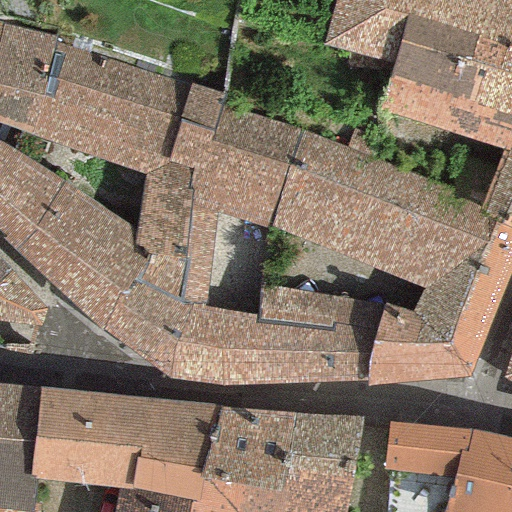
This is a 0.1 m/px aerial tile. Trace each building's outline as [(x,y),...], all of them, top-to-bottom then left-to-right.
[(511,0),(332,0),(320,44),(391,64),(399,41),(511,75),(511,0)] [(0,124),(30,135),(53,41),(54,38),(0,24),(0,124)] [(53,41),(30,135),(145,176),(130,228),(130,255),(144,260),(132,281),(177,300),(190,191),(186,192),(188,169),(170,162),(189,84),(53,41)] [(511,75),(399,41),(391,64),(377,110),(502,150),(480,208),(477,211),(511,228),(511,75)] [(223,93),(189,84),(170,162),(188,169),(186,192),(190,191),(177,300),(204,306),(215,213),(267,228),(268,225),(301,129),(220,106),(223,93)] [(454,189),(301,129),(268,225),(422,289),(460,262),(477,211),(480,208),(450,197),(454,189)] [(0,235),(14,250),(60,183),(0,143),(0,235)] [(130,228),(60,183),(14,250),(102,330),(132,281),(144,260),(130,255),(130,228)] [(411,312),(381,305),(366,380),(365,387),(470,376),(511,269),(511,228),(477,211),(460,262),(422,289),(411,312)] [(0,261),(0,320),(42,326),(46,309),(0,261)] [(204,306),(177,300),(132,281),(102,330),(164,380),(220,387),(366,380),(381,305),(259,285),(254,316),(204,306)] [(511,339),(501,375),(511,382),(511,339)] [(36,388),(0,384),(0,438),(31,441),(36,388)] [(217,406),(36,388),(31,441),(27,476),(35,478),(119,487),(135,488),(198,502),(202,481),(217,406)] [(280,511),(293,413),(217,406),(202,481),(231,511),(280,511)] [(345,511),(360,420),(293,413),(280,511),(345,511)] [(511,511),(511,439),(469,430),(388,422),(381,470),(454,477),(443,511),(511,511)] [(31,441),(0,438),(0,507),(32,511),(35,478),(27,476),(31,441)] [(231,511),(202,481),(198,502),(135,488),(119,487),(113,511),(231,511)]
